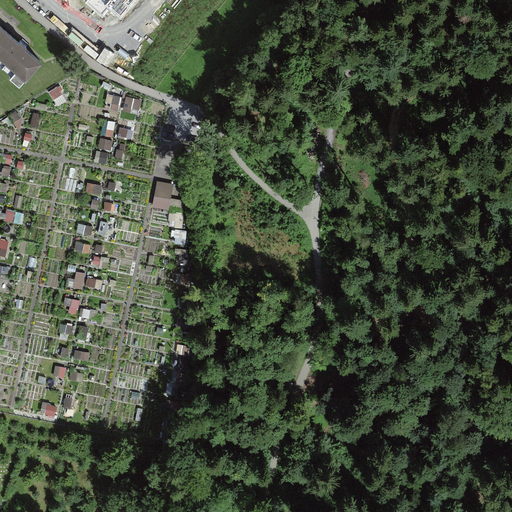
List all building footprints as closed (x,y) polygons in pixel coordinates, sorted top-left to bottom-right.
[(89,0),(87,3),(102,16),(109,8),(106,6),(111,0),(89,0)] [(136,0),(111,0),(106,6),(109,8),(121,19),(136,0)] [(40,64),(0,28),(0,66),(12,77),(11,79),(19,86),(25,79),(26,80),(40,64)] [(52,89),(60,102),(68,97),(60,84),(52,89)] [(155,205),(171,207),(174,187),(157,185),(155,205)] [(79,241),(78,249),(91,251),(93,243),(79,241)] [(74,285),(84,288),(88,271),(78,269),(74,285)] [(49,413),(57,414),(58,406),(51,404),(49,413)]
